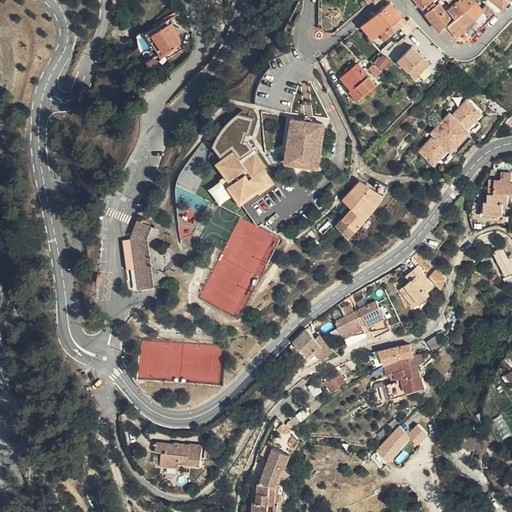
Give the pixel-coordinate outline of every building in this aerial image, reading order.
[(439,3),(436,0),(412,0),(423,12),(433,2),(437,6),(439,3)] [(467,0),(459,7),(456,5),(448,13),(452,18),(456,21),(458,23),(466,15),(465,13),(473,5),(468,0),(467,0)] [(511,1),(511,0),(490,0),(485,9),(497,18),(508,8),(511,1)] [(480,12),(473,5),(465,13),(466,15),(458,23),(465,31),(475,23),(483,31),(497,18),(485,9),(480,12)] [(450,21),(437,6),(428,18),(441,34),(445,28),(450,21)] [(391,7),(362,30),(373,43),(381,36),(390,29),(394,35),(407,25),(391,7)] [(159,39),(168,56),(181,50),(179,47),(187,43),(181,32),(178,33),(170,20),(164,24),(165,27),(161,30),(159,26),(149,32),(154,41),(159,39)] [(458,23),(456,21),(447,29),(445,38),(449,42),(452,44),(455,46),(458,47),(461,47),(464,46),(466,45),(470,42),(483,31),(475,23),(465,31),(458,23)] [(386,42),(394,35),(390,29),(381,36),(386,42)] [(381,36),(373,43),(378,48),(386,42),(381,36)] [(164,58),(168,56),(159,39),(154,41),(164,58)] [(413,48),(400,63),(417,80),(431,66),(413,48)] [(150,69),(158,64),(154,58),(146,63),(150,69)] [(344,83),(355,95),(370,81),(359,68),(344,83)] [(377,82),(384,76),(374,69),(370,73),(377,82)] [(370,81),(355,95),(352,97),(360,105),(378,89),(370,81)] [(467,134),(475,125),(481,118),(468,105),(454,120),(452,118),(432,137),(435,139),(421,155),(434,167),(440,161),(449,152),(452,155),(453,153),(468,138),(470,136),(467,134)] [(232,121),(225,129),(217,142),(223,152),(235,143),(244,157),(255,149),(250,141),(244,139),(247,131),(250,132),(255,118),(241,114),(232,121)] [(330,125),(293,119),(286,164),(323,169),(330,125)] [(479,129),(475,125),(467,134),(470,136),(474,132),(476,133),(479,129)] [(472,141),(468,138),(453,153),(457,157),(472,141)] [(449,152),(440,161),(444,165),(449,161),(448,160),(452,155),(449,152)] [(289,238),(260,202),(269,195),(261,186),(267,182),(263,177),(266,175),(256,162),(243,173),(234,163),(218,176),(230,191),(227,194),(242,213),(245,211),(265,236),(268,233),(273,238),(275,237),(278,241),(280,239),(282,243),(289,238)] [(493,201),(486,200),(486,209),(483,208),(482,222),(502,223),(503,211),(507,211),(508,200),(511,200),(511,189),(510,189),(510,180),(499,179),(498,186),(493,186),(493,201)] [(272,191),(267,182),(261,186),(269,195),(272,191)] [(339,234),(351,243),(361,231),(378,210),(369,204),(375,194),(362,186),(348,205),(356,212),(339,234)] [(379,186),(375,194),(385,200),(391,190),(379,186)] [(369,204),(378,210),(385,200),(375,194),(369,204)] [(147,241),(157,245),(159,241),(148,236),(147,241)] [(163,246),(157,245),(147,241),(140,239),(136,258),(145,308),(174,302),(172,290),(166,261),(163,246)] [(432,241),(423,251),(434,260),(442,249),(432,241)] [(500,258),(493,262),(506,284),(511,279),(511,268),(510,266),(506,268),(500,258)] [(425,266),(426,265),(416,259),(412,263),(420,271),(425,266)] [(169,262),(166,261),(172,290),(175,288),(178,285),(179,283),(180,280),(181,276),(180,274),(180,272),(179,269),(177,267),(176,265),(173,264),(169,262)] [(433,273),(425,266),(420,271),(427,279),(433,273)] [(412,269),(406,274),(412,281),(408,284),(412,289),(401,298),(417,316),(432,302),(430,299),(435,294),(412,269)] [(436,276),(430,283),(442,296),(447,284),(436,276)] [(355,320),(368,345),(388,334),(375,310),(355,320)] [(366,346),(368,345),(355,320),(334,332),(346,353),(364,343),(366,346)] [(318,368),(321,371),(322,370),(311,357),(318,351),(317,349),(316,350),(306,340),(288,358),(307,378),(318,368)] [(435,345),(425,351),(431,359),(441,351),(435,345)] [(322,370),(332,361),(321,348),(318,351),(311,357),(322,370)] [(409,353),(395,357),(397,363),(390,366),(390,370),(412,362),(410,356),(409,353)] [(397,363),(395,357),(377,362),(381,373),(381,374),(390,370),(390,366),(397,363)] [(321,371),(323,373),(334,364),(333,362),(332,361),(322,370),(321,371)] [(381,373),(377,362),(366,365),(368,371),(373,369),(375,376),(381,373)] [(413,367),(412,362),(390,370),(381,374),(385,384),(392,382),(393,385),(402,382),(404,388),(417,382),(415,373),(413,367)] [(343,380),(330,391),(338,401),(351,389),(343,380)] [(393,385),(392,382),(385,384),(388,393),(394,390),(393,385)] [(402,382),(393,385),(394,390),(388,393),(385,394),(390,408),(422,396),(417,382),(404,388),(402,382)] [(390,408),(385,394),(380,395),(385,409),(390,408)] [(415,425),(408,433),(398,425),(375,452),(389,464),(410,440),(418,446),(428,435),(415,425)] [(168,447),(155,445),(154,447),(157,448),(156,453),(163,454),(161,466),(181,469),(181,464),(202,467),(205,450),(191,448),(191,449),(177,447),(176,452),(168,450),(168,447)] [(278,454),(264,490),(284,493),(297,462),(278,454)] [(264,490),(262,490),(259,509),(256,509),(255,511),(281,511),(279,511),(280,503),(287,504),(289,494),(284,493),(264,490)]
